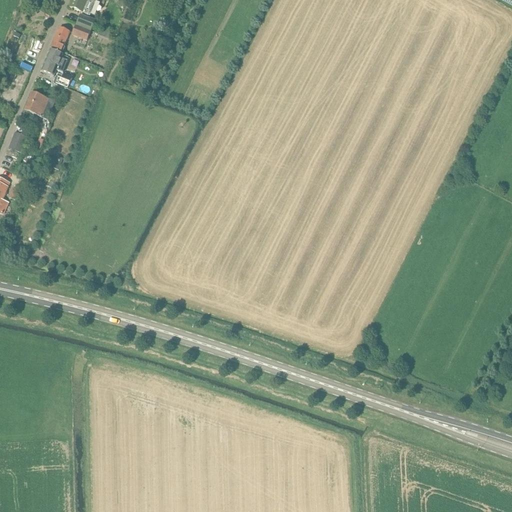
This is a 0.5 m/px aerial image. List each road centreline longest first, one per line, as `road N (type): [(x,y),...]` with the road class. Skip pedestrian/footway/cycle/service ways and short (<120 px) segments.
road 1 (primary): [(373,403),(175,336),(29,298)]
road 2 (unclassified): [(0,157),(68,0)]
road 3 (primary): [(373,403),(511,457)]
road 4 (primary): [(511,441),(373,403)]
